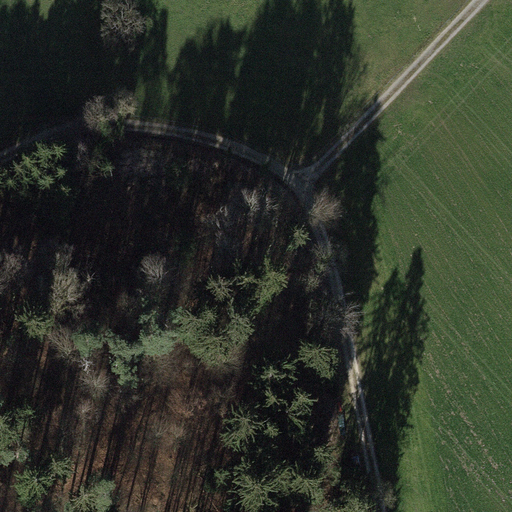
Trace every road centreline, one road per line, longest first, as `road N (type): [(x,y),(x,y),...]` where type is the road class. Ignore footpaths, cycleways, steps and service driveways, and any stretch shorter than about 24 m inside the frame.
road 1 (track): [(379,511),(357,386),(302,188),(217,140),(110,124),(57,130),(0,155)]
road 2 (track): [(302,188),(481,0)]
road 3 (track): [(57,130),(10,0)]
